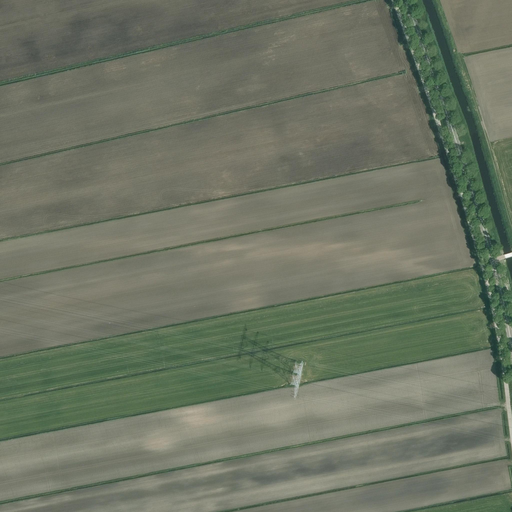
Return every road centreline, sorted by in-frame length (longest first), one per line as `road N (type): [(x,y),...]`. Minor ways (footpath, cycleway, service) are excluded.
road 1 (unclassified): [(511,431),(481,259),(393,0)]
road 2 (tertiary): [(511,342),(477,210),(405,0)]
